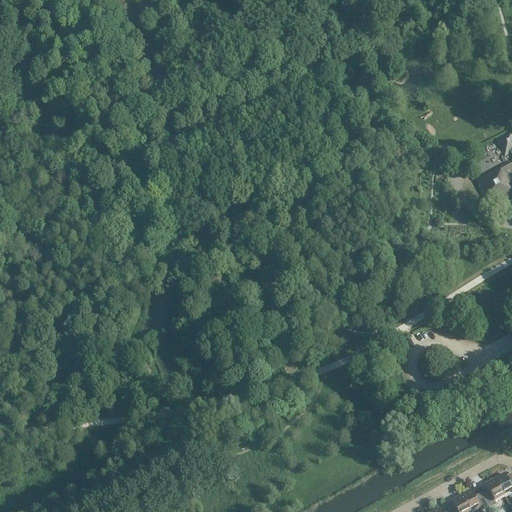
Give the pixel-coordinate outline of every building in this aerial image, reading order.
[(511,132),(496,141),(505,157),(511,154),(511,153),(511,160),(493,171),(495,175),(487,180),(484,176),(474,181),(490,209),(500,204),(497,200),(506,195),(508,199),(511,197),(511,132)] [(504,475),(495,480),(504,498),(511,493),(511,486),(511,487),(504,475)] [(504,498),(495,480),(485,485),(493,501),(487,505),(488,508),(489,509),(496,505),(495,503),(504,498)] [(471,491),(461,497),(469,511),(474,511),(480,509),(481,511),(488,508),(487,505),(486,503),(479,507),(471,491)] [(469,511),(461,497),(451,502),(456,511),(469,511)]
